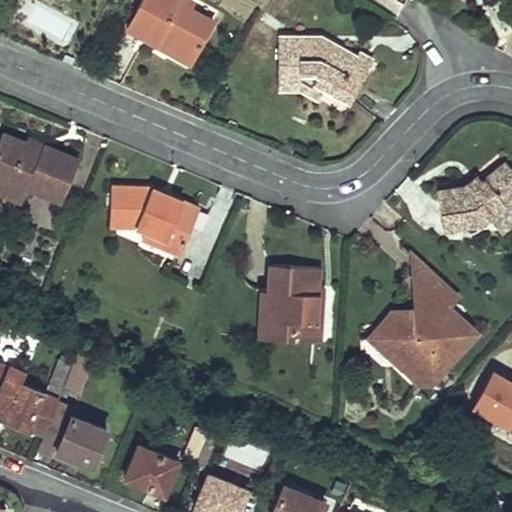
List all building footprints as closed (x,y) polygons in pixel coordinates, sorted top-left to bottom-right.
[(193,4),(187,0),(144,0),(128,28),(158,45),(160,40),(193,59),(213,22),(190,9),(193,4)] [(321,37),(279,36),(278,88),(300,88),(318,99),(324,88),(350,102),(372,60),(358,52),(355,56),(321,37)] [(193,59),(160,40),(158,45),(190,63),(193,59)] [(41,149),(3,133),(0,139),(0,175),(6,178),(2,187),(21,195),(25,186),(61,200),(78,159),(43,144),(41,149)] [(508,202),(511,199),(511,169),(506,163),(480,183),(465,195),(459,188),(438,190),(444,229),(480,225),(492,215),(508,202)] [(465,195),(480,183),(475,175),(459,188),(465,195)] [(152,188),(113,187),(111,224),(137,226),(145,230),(161,237),(158,245),(181,254),(192,227),(186,225),(194,206),(152,188)] [(511,208),(508,202),(492,215),(503,228),(511,221),(511,208)] [(200,209),(194,206),(186,225),(192,227),(200,209)] [(161,237),(145,230),(141,238),(158,245),(161,237)] [(456,296),(411,254),(412,279),(425,290),(449,311),(456,302),(456,296)] [(289,265),(271,264),(270,273),(288,274),(289,265)] [(269,291),(267,336),(321,339),(322,322),(317,321),(319,287),(320,267),(289,265),(288,274),(270,273),(269,291)] [(412,279),(413,311),(422,313),(421,295),(425,290),(412,279)] [(458,340),(468,328),(449,311),(425,290),(421,295),(422,313),(413,311),(392,314),(394,326),(380,328),(382,349),(401,349),(403,368),(418,382),(431,381),(463,344),(458,340)] [(269,291),(260,291),(258,336),(267,336),(269,291)] [(392,314),(380,328),(394,326),(392,314)] [(380,328),(370,339),(382,349),(380,328)] [(473,333),(468,328),(458,340),(463,344),(473,333)] [(401,349),(382,349),(403,368),(401,349)] [(72,366),(58,361),(49,389),(61,395),(71,369),(72,366)] [(0,418),(44,436),(58,404),(59,401),(21,386),(25,376),(0,366),(0,418)] [(88,374),(71,369),(61,395),(59,401),(75,408),(88,374)] [(511,381),(495,372),(475,407),(511,427),(511,381)] [(106,429),(71,415),(72,410),(58,404),(44,436),(43,439),(58,446),(56,451),(79,460),(92,465),(106,429)] [(207,433),(197,429),(185,459),(195,462),(207,433)] [(219,438),(207,433),(195,462),(207,468),(219,438)] [(58,446),(43,439),(39,449),(77,465),(79,460),(56,451),(58,446)] [(160,453),(139,444),(125,479),(164,495),(178,461),(169,457),(172,452),(162,448),(160,453)] [(238,511),(247,491),(209,473),(195,508),(204,511),(238,511)] [(495,498),(450,479),(448,490),(492,506),(495,498)] [(320,511),(324,503),(283,487),(272,511),(320,511)]
